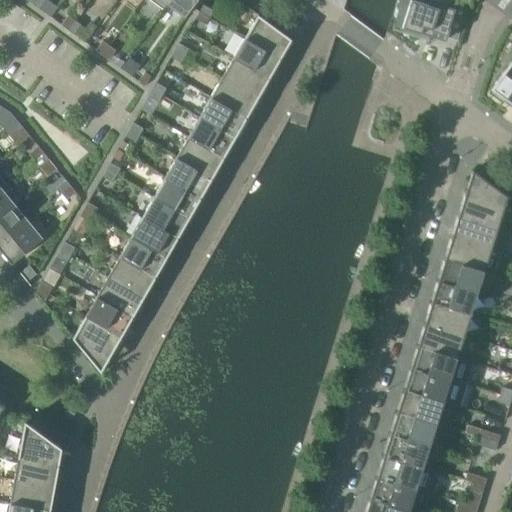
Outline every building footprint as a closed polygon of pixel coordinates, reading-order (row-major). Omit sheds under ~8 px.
[(35,0),(32,5),(39,9),(45,0),(35,0)] [(149,0),(163,10),(169,0),(149,0)] [(169,0),(163,10),(164,10),(168,5),(185,17),(198,0),(169,0)] [(410,0),(402,27),(430,36),(446,41),(450,28),(449,28),(455,9),(429,1),(428,5),(412,0),(410,0)] [(203,5),(199,12),(210,18),(214,11),(203,5)] [(210,18),(199,12),(195,19),(206,25),(210,18)] [(258,15),(245,38),(280,58),(291,40),(258,15)] [(61,25),(67,30),(74,21),(68,16),(61,25)] [(74,21),(67,30),(74,35),(81,25),(74,21)] [(245,38),(233,58),(269,78),(280,58),(245,38)] [(95,51),(102,56),(109,46),(103,41),(95,51)] [(178,43),(174,50),(185,56),(189,49),(178,43)] [(109,46),(102,56),(108,61),(115,51),(109,46)] [(185,56),(174,50),(170,57),(181,63),(185,56)] [(233,58),(222,78),(258,98),(269,78),(233,58)] [(511,60),(488,93),(502,103),(505,100),(511,104),(511,60)] [(145,73),(138,82),(144,87),(150,77),(145,73)] [(222,78),(211,97),(246,118),(258,98),(222,78)] [(156,82),(152,89),(162,95),(167,88),(156,82)] [(162,95),(152,89),(148,97),(158,103),(162,95)] [(211,97),(199,117),(235,138),(246,118),(211,97)] [(1,121),(6,127),(16,120),(11,113),(1,121)] [(199,117),(188,137),(224,157),(235,138),(199,117)] [(16,120),(6,127),(12,133),(21,126),(16,120)] [(133,123),(129,130),(139,136),(143,129),(133,123)] [(139,136),(129,130),(125,137),(135,143),(139,136)] [(188,137),(177,157),(212,177),(224,157),(188,137)] [(29,154),(34,161),(43,153),(38,147),(29,154)] [(43,153),(34,161),(39,167),(48,159),(43,153)] [(177,157),(165,176),(201,197),(212,177),(177,157)] [(110,163),(106,170),(116,176),(120,169),(110,163)] [(116,176),(106,170),(102,177),(112,183),(116,176)] [(472,171),(458,216),(497,229),(508,196),(472,171)] [(165,176),(154,196),(190,217),(201,197),(165,176)] [(56,188),(61,194),(71,186),(66,180),(56,188)] [(0,188),(0,216),(14,205),(19,200),(6,184),(0,188)] [(71,186),(61,194),(66,200),(76,193),(71,186)] [(154,196),(143,216),(178,236),(190,217),(154,196)] [(87,202),(83,209),(94,215),(98,208),(87,202)] [(0,216),(0,244),(27,222),(14,205),(0,216)] [(94,215),(83,209),(79,216),(90,222),(94,215)] [(143,216),(131,236),(167,256),(178,236),(143,216)] [(458,216),(451,238),(491,250),(497,229),(458,216)] [(27,222),(0,244),(0,249),(12,264),(42,239),(27,222)] [(131,236),(120,256),(156,276),(167,256),(131,236)] [(451,238),(445,260),(484,272),(491,250),(451,238)] [(65,242),(61,249),(71,255),(75,248),(65,242)] [(71,255),(61,249),(57,256),(67,262),(71,255)] [(120,256),(109,275),(144,296),(156,276),(120,256)] [(445,260),(438,282),(477,294),(484,272),(445,260)] [(29,265),(20,273),(27,282),(37,274),(29,265)] [(109,275),(97,295),(133,316),(144,296),(109,275)] [(42,282),(38,289),(48,295),(52,288),(42,282)] [(438,282),(431,303),(470,316),(477,294),(438,282)] [(48,295),(38,289),(36,293),(35,293),(44,303),(44,302),(48,295)] [(97,295),(86,315),(122,335),(133,316),(97,295)] [(431,303),(424,325),(463,337),(470,316),(431,303)] [(122,335),(86,315),(73,338),(101,372),(122,335)] [(424,325),(417,347),(457,359),(463,337),(424,325)] [(417,347),(411,369),(450,381),(457,359),(417,347)] [(411,369),(404,390),(443,403),(450,381),(411,369)] [(511,390),(502,387),(499,395),(511,398),(511,394),(511,390)] [(404,390),(397,412),(436,424),(443,403),(404,390)] [(511,398),(499,395),(497,402),(509,406),(511,398)] [(65,417),(72,421),(75,414),(69,410),(65,417)] [(397,412),(390,434),(429,446),(436,424),(397,412)] [(25,421),(18,458),(58,466),(62,448),(25,421)] [(480,429),(478,437),(497,443),(499,435),(480,429)] [(390,434),(383,456),(423,468),(429,446),(390,434)] [(497,443),(478,437),(476,444),(495,450),(497,443)] [(383,456),(376,477),(416,490),(423,468),(383,456)] [(18,458),(14,481),(54,488),(58,466),(18,458)] [(464,480),(472,483),(483,486),(486,479),(467,473),(464,480)] [(376,477),(370,499),(409,511),(416,490),(376,477)] [(14,481),(10,503),(50,511),(54,488),(14,481)] [(483,486),(472,483),(470,490),(481,494),(483,486)] [(370,499),(365,511),(408,511),(409,511),(370,499)] [(10,503),(8,511),(50,511),(10,503)]
